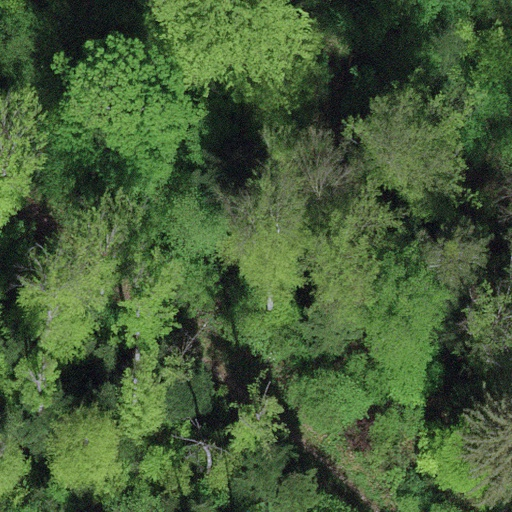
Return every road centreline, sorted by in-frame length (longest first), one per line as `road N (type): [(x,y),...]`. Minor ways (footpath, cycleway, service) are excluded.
road 1 (track): [(0,176),(174,345),(334,466),(374,511)]
road 2 (track): [(285,0),(511,171)]
